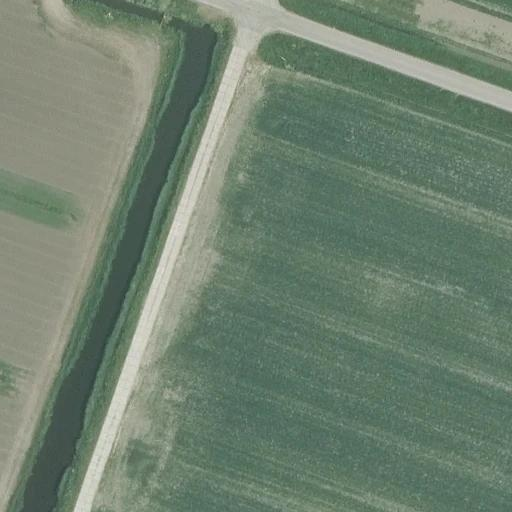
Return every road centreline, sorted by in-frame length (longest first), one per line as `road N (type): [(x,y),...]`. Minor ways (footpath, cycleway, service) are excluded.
road 1 (track): [(0,467),(102,213),(123,132),(74,44)]
road 2 (unclassified): [(511,106),(213,0)]
